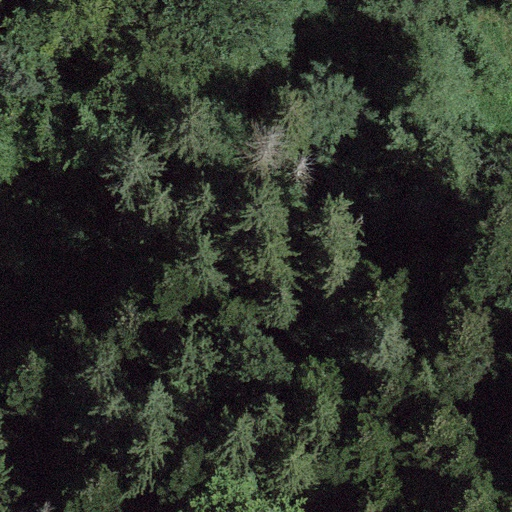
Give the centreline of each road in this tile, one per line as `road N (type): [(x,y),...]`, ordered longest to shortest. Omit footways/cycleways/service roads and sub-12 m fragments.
road 1 (track): [(0,201),(337,373),(384,459),(392,511)]
road 2 (track): [(0,59),(108,0)]
